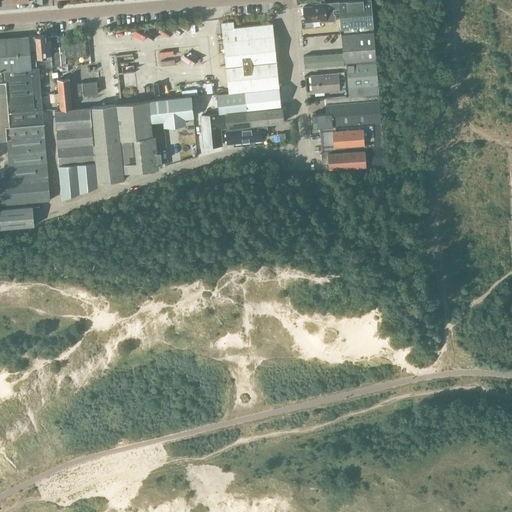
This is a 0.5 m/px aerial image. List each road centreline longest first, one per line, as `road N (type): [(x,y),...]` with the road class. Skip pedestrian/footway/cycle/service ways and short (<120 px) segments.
road 1 (unknown): [(511,396),(475,386),(399,395),(310,430),(240,440),(200,459),(5,511)]
road 2 (residential): [(55,206),(217,155),(302,146),(286,0)]
road 3 (residential): [(0,20),(215,0)]
